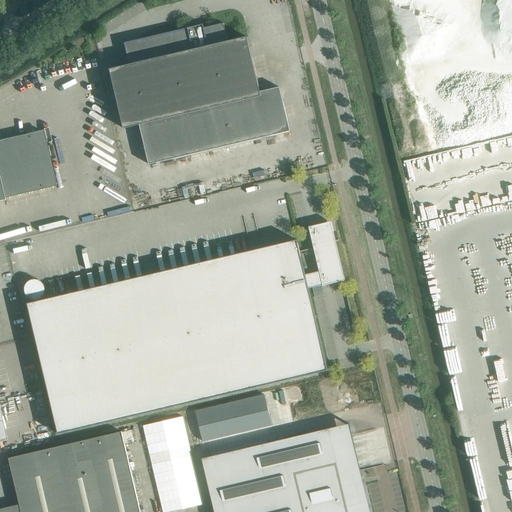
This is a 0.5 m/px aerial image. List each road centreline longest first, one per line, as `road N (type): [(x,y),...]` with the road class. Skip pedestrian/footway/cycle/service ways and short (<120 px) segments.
road 1 (unclassified): [(440,511),(319,0)]
road 2 (unknown): [(506,511),(444,256),(456,232),(480,224)]
road 3 (unknown): [(0,101),(44,95),(58,105),(78,167),(77,186),(65,200),(0,219)]
road 4 (unknown): [(511,351),(480,224)]
